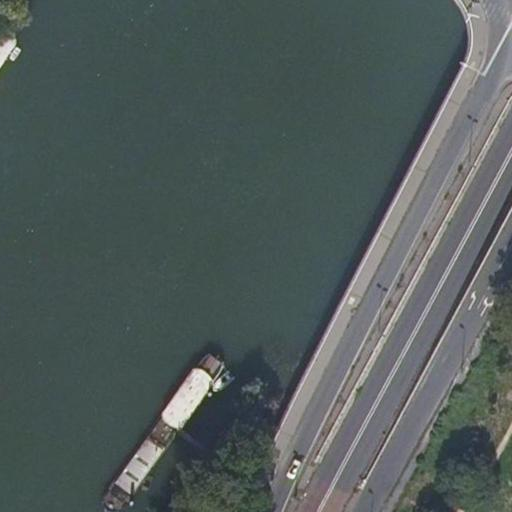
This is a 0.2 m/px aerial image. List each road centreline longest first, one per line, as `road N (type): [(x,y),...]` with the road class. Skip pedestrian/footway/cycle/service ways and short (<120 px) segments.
road 1 (primary): [(502,60),(308,421),(273,511)]
road 2 (primary): [(511,148),(319,511)]
road 3 (primary): [(362,511),(511,243)]
